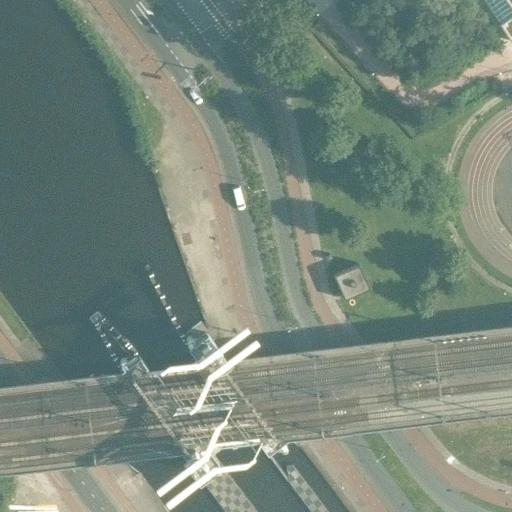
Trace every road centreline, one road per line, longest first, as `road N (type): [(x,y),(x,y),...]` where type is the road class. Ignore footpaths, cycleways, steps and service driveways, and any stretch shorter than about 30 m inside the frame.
road 1 (tertiary): [(466,511),(423,475),(313,329),(261,140),(194,38)]
road 2 (tertiary): [(165,60),(223,150),(259,306),(406,511)]
road 3 (unclassified): [(323,0),(410,97),(429,99),(511,49)]
road 4 (tertiary): [(106,511),(0,367)]
